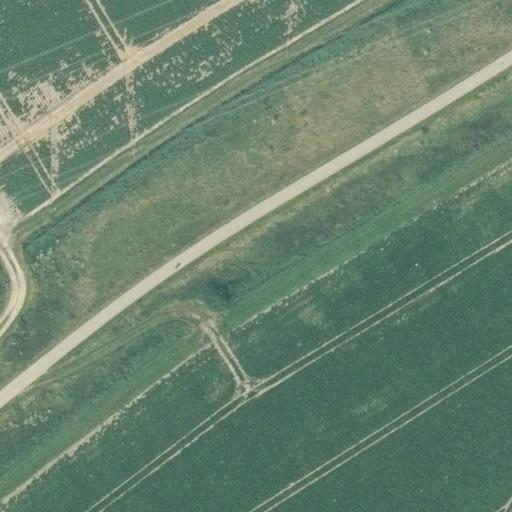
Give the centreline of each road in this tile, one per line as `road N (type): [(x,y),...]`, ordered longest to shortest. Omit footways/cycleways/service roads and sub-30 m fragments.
road 1 (unclassified): [(0,398),(134,294),(511,49)]
road 2 (track): [(29,376),(73,364),(168,309),(197,306),(215,324)]
